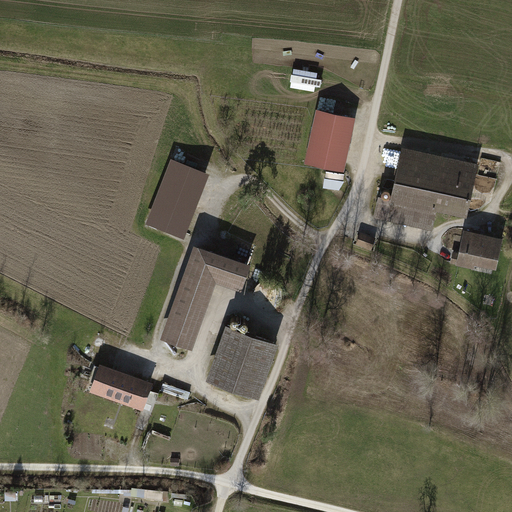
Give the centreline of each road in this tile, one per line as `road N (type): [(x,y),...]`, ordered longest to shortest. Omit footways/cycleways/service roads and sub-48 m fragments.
road 1 (track): [(218,511),(317,258),(356,192),(399,0)]
road 2 (track): [(348,511),(177,471),(0,467)]
road 3 (track): [(322,248),(249,175),(221,195),(211,232)]
